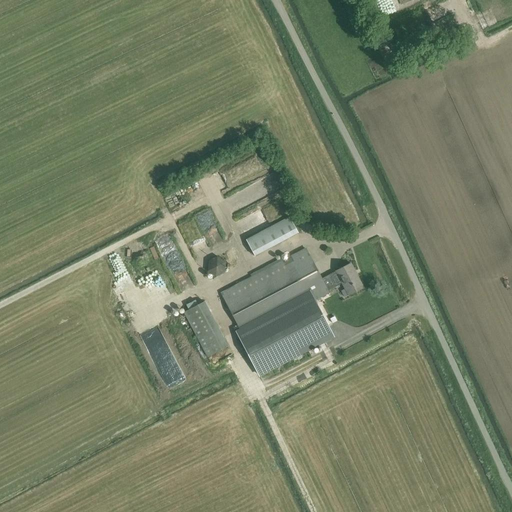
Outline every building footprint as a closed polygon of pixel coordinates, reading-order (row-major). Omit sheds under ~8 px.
[(266,151),(249,156),(253,167),(269,161),(266,151)] [(201,211),(212,235),(223,230),(212,206),(201,211)] [(255,256),(297,234),(289,218),(247,241),(255,256)] [(168,248),(178,240),(172,232),(162,240),(168,248)] [(364,288),(351,264),(335,272),(336,272),(321,279),(305,249),(221,293),(243,335),(245,338),(315,301),(329,293),(328,291),(342,284),(348,296),(364,288)] [(164,310),(178,301),(172,291),(158,300),(164,310)] [(333,336),(315,301),(245,338),(243,335),(239,337),(258,375),(333,336)] [(228,347),(204,302),(184,313),(208,358),(228,347)] [(146,305),(134,312),(137,319),(150,312),(146,305)]
